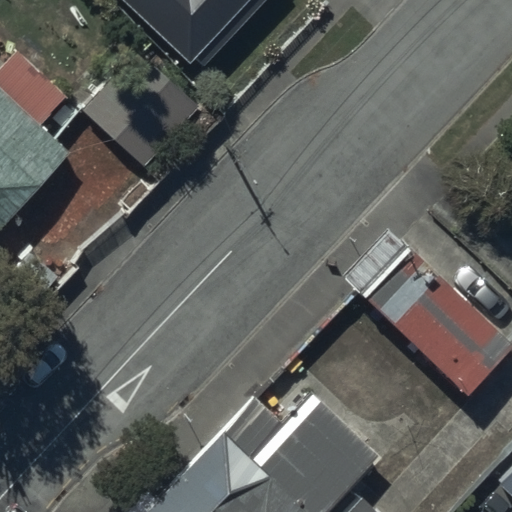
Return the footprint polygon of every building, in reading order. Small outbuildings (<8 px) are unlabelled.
[(124,0),(197,69),(263,0),(124,0)] [(133,39),(79,98),(140,154),(195,96),(133,39)] [(0,219),(67,147),(0,85),(0,219)] [(511,344),(402,241),(356,289),(465,392),(511,344)] [(317,511),(377,449),(307,384),(278,416),(249,389),(133,511),(317,511)] [(511,460),(494,479),(511,495),(511,460)] [(374,511),(356,495),(340,511),(374,511)]
